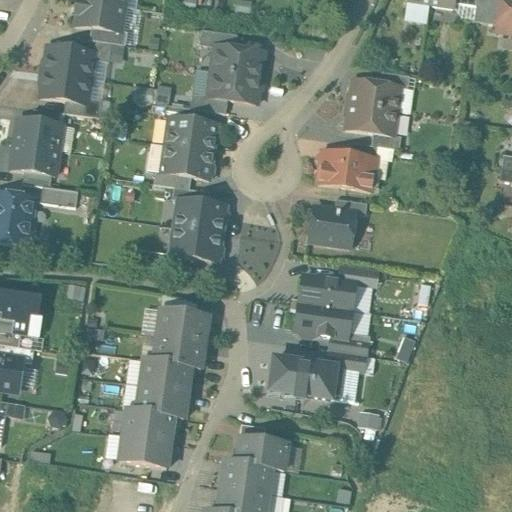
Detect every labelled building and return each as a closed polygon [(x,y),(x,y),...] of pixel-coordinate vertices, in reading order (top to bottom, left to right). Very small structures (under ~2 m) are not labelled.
[(76,0),(76,3),(124,10),(125,0),(76,0)] [(406,0),(406,5),(429,8),(430,0),(406,0)] [(430,0),(429,8),(453,12),(454,0),(430,0)] [(501,1),(496,0),(476,0),(473,24),(497,28),(501,1)] [(511,0),(500,0),(501,1),(497,28),(496,34),(511,35),(511,0)] [(124,10),(76,3),(74,17),(76,17),(75,29),(90,31),(120,35),(124,10)] [(120,35),(90,31),(89,43),(111,47),(124,48),(126,36),(120,35)] [(236,38),(201,33),(199,48),(214,50),(215,49),(234,52),(236,38)] [(89,43),(76,41),(74,53),(93,56),(92,63),(109,65),(111,47),(89,43)] [(74,53),(47,49),(43,75),(89,82),(92,63),(93,56),(74,53)] [(234,52),(215,49),(214,50),(211,75),(259,82),(263,56),(234,52)] [(89,82),(43,75),(40,101),(65,104),(85,107),(86,101),(89,82)] [(259,82),(211,75),(207,100),(227,103),(255,108),(259,82)] [(409,79),(381,75),(379,87),(399,90),(399,91),(407,92),(409,79)] [(379,87),(351,83),(348,108),(396,115),(399,91),(399,90),(379,87)] [(191,98),(189,112),(194,113),(225,117),(227,103),(207,100),(191,98)] [(101,103),(86,101),(85,107),(65,104),(63,116),(98,121),(101,103)] [(396,115),(348,108),(344,133),(372,137),(392,139),(392,138),(396,115)] [(163,122),(166,122),(166,120),(193,124),(194,113),(189,112),(165,109),(163,122)] [(60,116),(32,112),(31,124),(58,128),(60,116)] [(162,149),(216,156),(220,128),(193,124),(166,120),(166,122),(162,149)] [(31,124),(17,122),(13,148),(58,154),(62,128),(58,128),(31,124)] [(392,139),(372,137),(371,148),(377,150),(389,151),(398,152),(400,140),(392,138),(392,139)] [(371,148),(351,146),(349,158),(375,161),(377,150),(371,148)] [(58,154),(13,148),(9,173),(23,175),(51,179),(54,180),(58,154)] [(158,176),(158,179),(190,183),(212,186),(216,156),(162,149),(158,176)] [(389,151),(377,150),(375,161),(375,163),(387,163),(389,151)] [(349,158),(322,154),(317,187),(370,195),(375,163),(375,161),(349,158)] [(511,159),(502,158),(500,171),(511,173),(511,159)] [(511,173),(500,171),(499,184),(511,185),(511,173)] [(51,179),(23,175),(21,187),(42,190),(49,191),(51,179)] [(173,191),(189,193),(190,183),(158,179),(158,176),(155,176),(153,188),(173,191)] [(49,191),(42,190),(39,206),(75,211),(77,195),(49,191)] [(177,203),(207,208),(208,196),(189,193),(173,191),(171,204),(177,204),(177,203)] [(33,202),(0,197),(0,246),(26,250),(27,246),(31,242),(33,227),(30,222),(33,202)] [(366,206),(335,202),(333,214),(354,217),(353,218),(364,219),(366,206)] [(207,208),(177,203),(177,204),(173,231),(221,238),(224,210),(207,208)] [(333,214),(313,211),(308,244),(349,250),(350,244),(355,242),(357,226),(353,223),(353,218),(354,217),(333,214)] [(221,238),(173,231),(169,258),(169,259),(174,260),(217,266),(221,238)] [(169,258),(139,253),(137,267),(172,274),(174,260),(169,259),(169,258)] [(350,286),(303,279),(299,307),(346,314),(350,286)] [(7,299),(0,297),(0,334),(39,341),(41,320),(36,319),(39,302),(7,299)] [(346,314),(299,307),(295,335),(342,342),(346,314)] [(207,321),(160,314),(156,339),(203,346),(207,321)] [(203,346),(156,339),(153,364),(152,365),(190,371),(190,372),(200,373),(203,346)] [(33,353),(0,347),(0,359),(19,363),(19,364),(31,365),(33,353)] [(0,359),(0,392),(14,394),(15,387),(18,388),(21,370),(18,370),(19,364),(19,363),(0,359)] [(335,371),(273,362),(269,394),(330,402),(331,399),(335,371)] [(190,371),(152,365),(153,364),(143,363),(139,390),(186,396),(190,372),(190,371)] [(186,396),(139,390),(135,414),(135,415),(173,421),(173,422),(183,423),(186,396)] [(173,421),(135,415),(135,414),(126,413),(122,440),(169,447),(173,422),(173,421)] [(360,414),(359,429),(379,430),(380,416),(360,414)] [(264,431),(241,427),(239,441),(262,444),(264,431)] [(169,447),(122,440),(118,465),(166,472),(169,447)] [(262,444),(239,441),(235,466),(235,467),(271,472),(271,473),(283,475),(286,448),(262,444)] [(271,472),(235,467),(235,466),(224,464),(220,491),(267,498),(271,473),(271,472)] [(264,511),(267,498),(220,491),(216,511),(264,511)]
